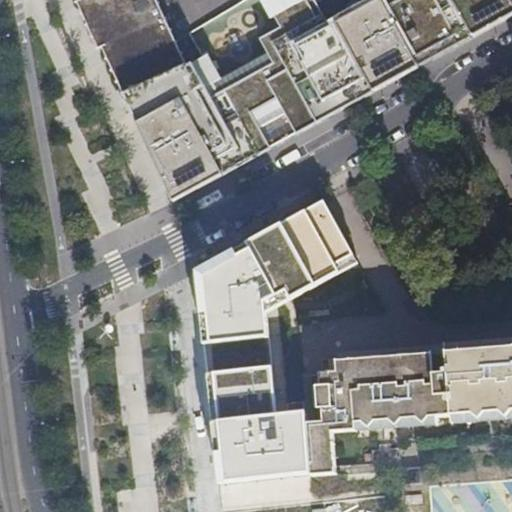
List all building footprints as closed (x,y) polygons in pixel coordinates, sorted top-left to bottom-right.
[(82,0),(95,28),(145,0),(152,12),(163,6),(159,0),(82,0)] [(145,0),(95,28),(124,91),(189,64),(178,39),(163,6),(152,12),(145,0)] [(189,64),(124,91),(146,142),(174,203),(361,97),(354,85),(367,78),(374,90),(418,66),(414,59),(469,29),(473,36),(490,27),(486,19),(497,13),(502,20),(511,15),(511,1),(511,0),(392,0),(395,3),(393,5),(404,24),(398,28),(382,0),(379,0),(353,15),(356,20),(334,32),(317,6),(313,0),(262,0),(272,17),(275,15),(281,26),(261,38),(274,62),(220,92),(214,82),(221,77),(209,55),(189,64)] [(218,484),(310,474),(307,423),(306,408),(277,412),(267,313),(357,262),(324,200),(194,269),(218,484)] [(511,342),(449,348),(450,361),(452,393),(454,427),(491,424),(511,422),(511,342)] [(333,434),(454,427),(452,393),(450,361),(449,348),(437,349),(438,369),(437,369),(425,370),(423,351),(329,356),(330,373),(320,374),(323,422),(307,423),(310,474),(335,472),(335,467),(333,434)] [(405,511),(426,511),(427,490),(405,490),(405,511)]
